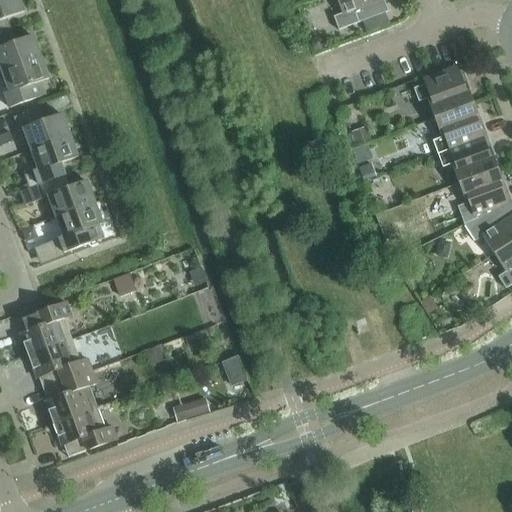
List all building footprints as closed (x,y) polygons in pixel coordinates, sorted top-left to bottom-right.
[(19,0),(0,0),(0,36),(11,32),(7,20),(24,13),(19,0)] [(380,0),(336,0),(342,15),(333,18),(338,32),(362,23),(366,34),(389,26),(385,14),(388,13),(383,0),(382,0),(381,0),(380,0)] [(11,32),(0,36),(0,69),(2,73),(41,59),(33,37),(16,44),(11,32)] [(313,40),(311,45),(313,50),(318,52),(323,50),(325,45),(323,40),(318,38),(313,40)] [(10,109),(36,99),(46,96),(41,83),(49,80),(41,59),(2,73),(9,94),(4,95),(10,109)] [(434,120),(473,105),(466,86),(468,85),(463,71),(413,90),(418,103),(427,100),(434,120)] [(437,156),(488,137),(483,124),(480,125),(473,105),(434,120),(442,139),(433,143),(437,156)] [(31,152),(70,137),(62,116),(45,122),(40,109),(13,119),(19,133),(23,132),(31,152)] [(366,129),(351,135),(355,146),(370,141),(366,129)] [(70,137),(31,152),(38,172),(33,174),(38,187),(65,177),(61,165),(78,159),(70,137)] [(451,165),(459,185),(497,171),(490,151),(492,150),(488,137),(437,156),(442,169),(451,165)] [(371,166),(359,170),(363,182),(375,177),(371,166)] [(457,208),(464,227),(511,202),(507,189),(505,190),(497,171),(459,185),(466,205),(457,208)] [(24,207),(43,200),(48,198),(55,219),(95,204),(87,182),(69,189),(65,177),(38,187),(20,194),(24,207)] [(494,255),(511,243),(511,202),(464,227),(474,243),(483,238),(494,255)] [(63,239),(58,240),(34,249),(40,267),(64,257),(63,255),(90,245),(104,239),(100,226),(103,225),(95,204),(55,219),(63,239)] [(33,227),(21,232),(26,244),(34,241),(36,236),(33,227)] [(440,242),(436,257),(446,260),(450,245),(440,242)] [(511,243),(494,255),(506,273),(498,278),(505,290),(511,285),(511,243)] [(130,276),(114,282),(121,300),(137,294),(130,276)] [(28,358),(72,341),(64,320),(71,318),(66,304),(22,321),(26,333),(20,336),(28,358)] [(43,377),(47,389),(91,373),(87,360),(80,362),(72,341),(28,358),(36,380),(43,377)] [(160,348),(145,353),(149,362),(163,357),(160,348)] [(240,355),(223,362),(233,386),(249,380),(240,355)] [(45,403),(53,425),(97,409),(89,388),(96,386),(91,373),(47,389),(51,401),(45,403)] [(206,402),(174,412),(177,423),(209,413),(206,402)] [(97,409),(53,425),(61,447),(68,445),(72,457),(116,441),(111,427),(105,430),(97,409)] [(398,489),(409,485),(401,463),(390,467),(398,489)]
